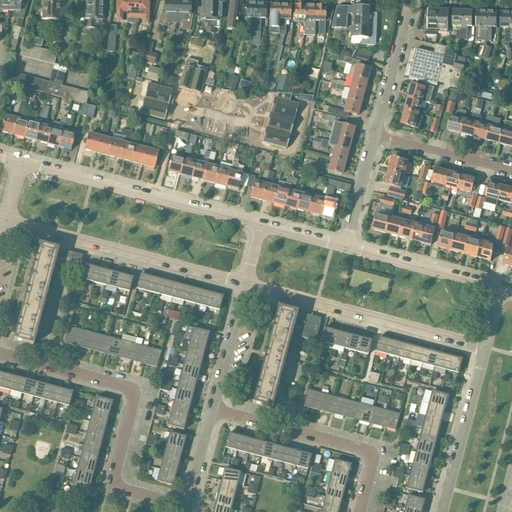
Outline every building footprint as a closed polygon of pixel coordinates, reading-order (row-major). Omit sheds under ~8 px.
[(9,0),(0,0),(0,10),(9,11),(9,0)] [(28,0),(9,0),(9,11),(18,11),(17,17),(23,19),(28,0)] [(42,0),(42,19),(60,20),(60,0),(42,0)] [(86,0),(86,20),(86,28),(95,29),(97,29),(97,32),(101,32),(102,31),(102,0),(86,0)] [(127,13),(127,0),(116,0),(116,22),(122,22),(122,13),(127,13)] [(127,23),(137,24),(137,19),(138,0),(127,0),(127,13),(127,23)] [(148,0),(138,0),(137,19),(142,19),(142,24),(148,24),(148,0)] [(177,23),(178,1),(165,0),(164,15),(169,15),(168,23),(177,23)] [(191,1),(188,1),(188,0),(183,0),(183,1),(178,1),(177,23),(182,23),(182,30),(190,32),(192,24),(192,17),(186,17),(186,15),(190,16),(191,1)] [(205,22),(212,22),(213,2),(202,2),(202,9),(200,9),(200,17),(199,17),(199,19),(206,20),(205,22)] [(224,3),(213,2),(212,22),(211,22),(211,28),(215,28),(221,28),(222,13),(223,13),(224,3)] [(228,20),(227,32),(233,32),(235,21),(238,21),(240,3),(230,3),(228,20)] [(255,34),(256,4),(246,4),(246,19),(250,20),(249,33),(255,34)] [(266,4),(256,4),(255,34),(260,34),(261,20),(265,20),(266,4)] [(280,5),(279,5),(270,4),(269,32),(276,34),(279,35),(280,5)] [(291,5),(280,5),(279,35),(285,35),(286,21),(290,21),(291,5)] [(298,35),(304,35),(305,6),(295,5),(294,21),(299,21),(298,35)] [(316,6),(305,6),(304,35),(310,36),(311,22),(315,22),(316,6)] [(316,6),(315,22),(319,22),(319,36),(325,36),(326,7),(316,6)] [(351,39),(362,39),(363,29),(360,29),(361,8),(337,7),(331,28),(346,29),(347,14),(352,15),(351,39)] [(374,27),(370,27),(370,8),(361,8),(360,29),(363,29),(362,39),(359,45),(375,46),(376,34),(373,34),(374,27)] [(438,37),(439,31),(439,11),(434,11),(434,8),(429,8),(429,26),(426,26),(425,36),(438,37)] [(451,11),(439,11),(439,31),(449,31),(449,19),(451,19),(451,11)] [(462,41),(464,12),(453,11),(453,27),(457,27),(457,41),(462,41)] [(473,12),(464,12),(462,41),(468,41),(468,27),(473,28),(473,12)] [(486,42),(488,13),(477,12),(477,28),(477,41),(486,42)] [(497,13),(488,13),(486,42),(492,42),(492,28),(497,28),(497,13)] [(511,43),(511,14),(501,13),(501,29),(506,29),(505,43),(504,46),(509,48),(511,43)] [(66,20),(62,33),(74,36),(77,23),(66,20)] [(107,25),(106,41),(106,53),(115,54),(117,26),(107,25)] [(17,41),(21,28),(14,27),(11,39),(17,41)] [(183,33),(177,31),(174,41),(180,43),(183,33)] [(219,34),(215,50),(222,51),(226,35),(219,34)] [(31,37),(29,45),(41,48),(42,40),(31,37)] [(192,39),(188,52),(200,55),(203,42),(192,39)] [(203,42),(200,55),(211,58),(214,45),(203,42)] [(143,62),(154,65),(157,55),(151,53),(154,45),(146,43),(144,52),(145,52),(143,62)] [(26,57),(29,46),(23,44),(20,56),(26,57)] [(272,62),(279,64),(283,47),(276,45),(272,62)] [(437,45),(435,54),(445,56),(446,52),(447,48),(437,45)] [(34,47),(29,46),(26,57),(31,59),(34,47)] [(37,60),(40,49),(34,47),(31,59),(37,60)] [(488,60),(491,50),(485,48),(482,59),(488,60)] [(46,50),(40,49),(37,60),(43,62),(46,50)] [(438,84),(443,65),(445,56),(435,54),(417,49),(410,79),(438,86),(438,84)] [(49,63),(51,52),(46,50),(43,62),(49,63)] [(368,62),(370,53),(358,50),(355,59),(368,62)] [(57,53),(51,52),(49,63),(54,65),(57,53)] [(129,52),(128,57),(137,60),(139,55),(129,52)] [(446,52),(445,56),(443,65),(453,68),(456,61),(457,56),(457,55),(446,52)] [(501,55),(496,68),(502,70),(506,58),(506,57),(501,55)] [(337,62),(350,65),(351,59),(348,58),(342,57),(338,56),(337,62)] [(456,61),(453,68),(462,70),(463,71),(466,59),(457,56),(456,61)] [(59,98),(62,85),(63,79),(67,67),(58,64),(56,71),(52,70),(51,76),(49,82),(46,94),(59,98)] [(228,64),(226,73),(234,75),(236,66),(228,64)] [(349,76),(353,77),(367,81),(370,69),(352,65),(349,76)] [(462,70),(453,68),(443,65),(438,84),(458,89),(462,70)] [(129,77),(135,79),(138,69),(132,67),(129,77)] [(161,70),(149,67),(146,79),(158,82),(161,70)] [(184,68),(179,89),(190,92),(195,71),(184,68)] [(9,71),(6,84),(12,85),(15,73),(12,72),(9,71)] [(195,71),(190,92),(201,95),(207,73),(195,71)] [(21,75),(15,73),(12,85),(18,87),(21,75)] [(21,75),(18,87),(23,88),(26,76),(21,75)] [(235,91),(238,77),(229,75),(226,88),(235,91)] [(32,78),(26,76),(23,88),(29,90),(32,78)] [(175,87),(177,79),(166,76),(164,84),(175,87)] [(281,76),(277,90),(287,93),(291,79),(281,76)] [(261,91),(264,79),(259,77),(256,89),(261,91)] [(364,93),(367,81),(353,77),(350,89),(364,93)] [(32,78),(29,90),(35,91),(38,79),(32,78)] [(44,81),(38,79),(35,91),(41,93),(44,81)] [(44,81),(41,93),(46,94),(49,82),(44,81)] [(246,90),(245,91),(248,92),(248,90),(249,91),(251,84),(241,81),(239,88),(246,90)] [(62,85),(59,98),(65,99),(68,87),(62,85)] [(301,86),(293,85),(291,92),(299,94),(301,86)] [(409,99),(423,102),(426,89),(412,85),(409,99)] [(147,86),(143,101),(167,107),(172,92),(147,86)] [(73,88),(68,87),(65,99),(70,101),(73,88)] [(73,88),(70,101),(75,102),(79,90),(73,88)] [(347,101),(361,104),(364,93),(350,89),(347,101)] [(84,91),(79,90),(75,102),(81,104),(84,91)] [(86,105),(89,94),(89,93),(84,91),(81,104),(83,104),(86,105)] [(274,98),(270,113),(294,120),(298,104),(274,98)] [(18,114),(22,100),(17,99),(14,112),(18,114)] [(419,115),(423,102),(409,99),(405,112),(419,115)] [(481,111),(484,101),(478,99),(475,109),(481,111)] [(22,100),(18,114),(23,115),(27,102),(22,100)] [(143,101),(139,116),(163,122),(167,107),(143,101)] [(358,116),(361,104),(347,101),(344,112),(358,116)] [(453,115),(456,103),(450,101),(447,113),(453,115)] [(87,117),(90,106),(86,105),(83,104),(80,116),(87,117)] [(45,106),(43,114),(42,120),(46,121),(50,108),(45,106)] [(93,119),(96,107),(90,106),(87,117),(93,119)] [(337,117),(337,116),(338,110),(329,108),(327,114),(337,117)] [(108,111),(106,117),(115,119),(116,113),(108,111)] [(460,111),(458,119),(451,117),(448,131),(461,135),(465,120),(467,112),(460,111)] [(419,115),(405,112),(402,125),(403,125),(408,127),(420,130),(423,116),(419,115)] [(270,113),(266,128),(290,134),(294,120),(270,113)] [(474,138),(487,141),(491,127),(493,118),(494,115),(489,114),(486,126),(478,124),(474,138)] [(323,115),(321,121),(334,124),(336,118),(323,115)] [(471,122),(465,120),(461,135),(474,138),(478,124),(480,116),(473,115),(471,122)] [(0,132),(13,136),(17,119),(5,116),(0,132)] [(204,118),(200,132),(218,136),(221,122),(204,118)] [(493,118),(491,127),(487,141),(500,145),(504,131),(499,129),(501,120),(493,118)] [(28,122),(17,119),(13,136),(24,139),(28,122)] [(105,120),(102,132),(107,133),(110,121),(105,120)] [(437,134),(440,123),(433,121),(430,133),(437,134)] [(511,122),(507,121),(504,131),(500,145),(511,147),(511,122)] [(36,142),(40,125),(28,122),(24,139),(36,142)] [(355,128),(335,123),(332,135),(337,136),(352,140),(355,128)] [(52,128),(40,125),(36,142),(47,145),(52,128)] [(59,148),(63,131),(52,128),(47,145),(59,148)] [(266,128),(262,143),(286,149),(290,134),(266,128)] [(75,135),(63,131),(59,148),(71,151),(75,135)] [(84,150),(96,153),(100,137),(88,134),(84,150)] [(328,147),(329,147),(334,148),(348,152),(352,140),(337,136),(332,135),(330,142),(328,147)] [(188,147),(194,148),(197,138),(191,136),(188,147)] [(112,140),(100,137),(96,153),(108,157),(112,140)] [(317,144),(328,147),(330,142),(316,138),(315,143),(317,144)] [(120,160),(124,143),(112,140),(108,157),(120,160)] [(135,146),(124,143),(120,160),(131,163),(135,146)] [(143,166),(147,149),(135,146),(131,163),(143,166)] [(334,148),(331,160),(345,163),(348,152),(334,148)] [(159,153),(147,149),(143,166),(155,169),(159,153)] [(208,165),(209,160),(211,153),(206,152),(203,164),(196,162),(192,178),(203,181),(208,165)] [(168,172),(180,175),(184,159),(173,156),(168,172)] [(393,158),(389,172),(405,176),(408,162),(393,158)] [(180,175),(192,178),(196,162),(184,159),(180,175)] [(240,185),(246,187),(249,175),(243,174),(242,174),(237,173),(239,164),(238,163),(239,160),(234,159),(232,166),(231,171),(226,188),(239,191),(240,185)] [(342,175),(345,163),(331,160),(329,166),(326,165),(324,170),(342,175)] [(307,171),(322,175),(324,168),(309,164),(307,171)] [(203,181),(215,185),(219,168),(208,165),(203,181)] [(422,166),(419,179),(425,181),(429,168),(422,166)] [(231,171),(219,168),(215,185),(226,188),(231,171)] [(445,190),(446,187),(449,173),(436,169),(431,185),(431,187),(445,190)] [(401,190),(405,176),(389,172),(385,185),(391,186),(388,197),(404,201),(407,192),(401,190)] [(267,179),(266,185),(262,201),(273,204),(278,188),(272,186),(273,181),(272,180),(274,174),(269,173),(267,179)] [(449,173),(446,187),(458,190),(459,190),(462,176),(449,173)] [(249,175),(246,187),(252,189),(250,198),(262,201),(266,185),(254,182),(256,177),(249,175)] [(462,176),(459,190),(472,194),(475,180),(462,176)] [(351,186),(330,180),(328,187),(324,200),(320,217),(332,220),(337,201),(331,200),(332,194),(334,188),(338,189),(338,190),(349,193),(351,186)] [(286,184),(280,182),(273,204),(274,204),(285,207),(290,191),(289,191),(290,186),(286,185),(286,184)] [(497,207),(499,201),(503,187),(489,183),(485,200),(484,204),(497,207)] [(431,185),(429,185),(425,184),(422,195),(426,196),(429,196),(431,187),(431,185)] [(511,204),(511,189),(503,187),(499,201),(511,204)] [(301,194),(290,191),(285,207),(297,210),(301,194)] [(301,194),(297,210),(308,213),(313,197),(301,194)] [(472,196),(469,207),(474,209),(477,198),(472,196)] [(320,217),(324,200),(313,197),(308,213),(320,217)] [(381,204),(379,214),(378,214),(373,231),(387,234),(391,218),(395,202),(382,198),(380,204),(381,204)] [(479,198),(476,209),(482,211),(485,200),(479,198)] [(406,215),(408,208),(401,207),(400,213),(406,215)] [(442,212),(438,228),(444,230),(448,214),(442,212)] [(436,228),(439,216),(433,215),(430,226),(436,228)] [(387,234),(400,238),(404,221),(391,218),(387,234)] [(417,225),(404,221),(400,238),(413,241),(417,225)] [(417,225),(413,241),(426,244),(430,228),(417,225)] [(500,225),(499,230),(495,244),(496,244),(501,245),(504,232),(506,227),(500,225)] [(506,234),(503,246),(509,247),(511,236),(511,235),(511,228),(508,227),(506,234)] [(452,251),(456,235),(443,231),(438,248),(452,251)] [(456,235),(452,251),(465,255),(469,238),(464,237),(465,233),(457,231),(456,235)] [(482,242),(469,238),(465,255),(478,258),(482,242)] [(495,245),(482,242),(478,258),(491,261),(493,254),(498,256),(501,245),(496,244),(495,245)] [(39,244),(31,276),(50,281),(55,263),(57,254),(59,249),(39,244)] [(55,263),(63,265),(79,270),(82,259),(65,255),(65,256),(57,254),(55,263)] [(94,283),(97,268),(86,265),(82,280),(94,283)] [(109,271),(97,268),(94,283),(105,286),(109,271)] [(117,289),(121,275),(109,271),(105,286),(117,289)] [(376,292),(385,293),(386,277),(376,276),(376,275),(365,274),(364,282),(370,282),(370,284),(376,285),(376,292)] [(133,278),(121,275),(117,289),(129,293),(133,278)] [(149,293),(152,278),(140,275),(136,289),(149,293)] [(31,276),(22,308),(42,314),(50,281),(31,276)] [(164,281),(152,278),(149,293),(160,296),(164,281)] [(172,299),(176,284),(164,281),(160,296),(172,299)] [(188,287),(176,284),(172,299),(184,302),(188,287)] [(196,305),(200,290),(188,287),(184,302),(196,305)] [(211,294),(200,290),(196,305),(208,308),(211,294)] [(211,294),(208,308),(219,311),(223,297),(211,294)] [(293,326),(295,320),(297,312),(277,307),(269,339),(288,344),(293,326)] [(33,346),(42,314),(22,308),(14,341),(33,346)] [(303,318),(302,322),(295,320),(293,326),(301,328),(298,337),(303,338),(315,341),(317,333),(319,327),(320,322),(303,318)] [(78,348),(83,331),(69,327),(65,344),(78,348)] [(332,346),(336,331),(324,328),(320,343),(332,346)] [(209,333),(193,329),(190,342),(206,346),(209,333)] [(96,334),(83,331),(78,348),(91,351),(96,334)] [(347,334),(336,331),(332,346),(344,349),(347,334)] [(104,355),(109,338),(96,334),(91,351),(104,355)] [(356,352),(359,338),(347,334),(344,349),(356,352)] [(375,352),(387,355),(391,341),(379,337),(375,352)] [(122,341),(109,338),(104,355),(117,358),(122,341)] [(372,341),(359,338),(356,352),(368,356),(372,341)] [(269,339),(260,371),(280,377),(288,344),(269,339)] [(130,362),(135,345),(122,341),(117,358),(130,362)] [(391,341),(387,355),(399,358),(403,344),(391,341)] [(203,358),(206,346),(190,342),(186,354),(203,358)] [(403,344),(399,358),(411,362),(414,347),(403,344)] [(148,348),(135,345),(130,362),(143,365),(148,348)] [(414,347),(411,362),(422,365),(426,350),(414,347)] [(157,369),(157,368),(161,352),(148,348),(143,365),(157,369)] [(438,353),(426,350),(422,365),(434,368),(438,353)] [(438,353),(434,368),(446,371),(446,368),(450,357),(438,353)] [(203,358),(186,354),(183,366),(200,370),(203,358)] [(462,360),(450,357),(446,368),(446,371),(458,374),(462,360)] [(180,378),(197,382),(200,370),(183,366),(180,378)] [(272,409),(280,377),(260,371),(252,404),(272,409)] [(370,373),(370,376),(368,381),(377,384),(379,376),(370,373)] [(14,377),(2,374),(0,382),(0,389),(10,392),(14,377)] [(22,395),(26,380),(14,377),(10,392),(22,395)] [(193,395),(197,382),(180,378),(177,390),(193,395)] [(37,383),(26,380),(22,395),(34,398),(37,383)] [(46,401),(49,386),(37,383),(34,398),(46,401)] [(61,390),(49,386),(46,401),(57,404),(61,390)] [(69,407),(73,393),(61,390),(57,404),(69,407)] [(174,402),(190,406),(193,395),(177,390),(174,402)] [(308,390),(303,406),(317,410),(321,393),(308,390)] [(422,402),(428,404),(444,408),(448,396),(425,390),(422,402)] [(334,397),(321,393),(317,410),(330,414),(334,397)] [(401,402),(403,395),(396,394),(395,400),(401,402)] [(343,417),(347,400),(334,397),(330,414),(343,417)] [(113,402),(96,398),(93,410),(109,415),(113,402)] [(360,404),(347,400),(343,417),(356,421),(360,404)] [(187,419),(190,406),(174,402),(170,414),(187,419)] [(369,424),(373,408),(360,404),(356,421),(369,424)] [(444,408),(428,404),(425,416),(441,420),(444,408)] [(386,411),(373,408),(369,424),(382,428),(386,411)] [(109,415),(93,410),(90,422),(106,427),(109,415)] [(395,431),(400,415),(386,411),(382,428),(395,431)] [(167,427),(184,431),(187,419),(170,414),(167,427)] [(425,416),(422,428),(438,432),(441,420),(425,416)] [(106,427),(90,422),(86,434),(103,439),(106,427)] [(438,432),(422,428),(418,440),(435,444),(438,432)] [(186,438),(169,433),(166,446),(183,450),(186,438)] [(103,439),(86,434),(83,446),(100,451),(103,439)] [(225,448),(237,451),(241,437),(229,434),(225,448)] [(253,440),(241,437),(237,451),(249,455),(253,440)] [(249,455),(261,458),(264,446),(264,443),(253,440),(249,455)] [(418,440),(415,452),(432,456),(435,444),(418,440)] [(272,461),(276,446),(264,443),(264,446),(261,458),(272,461)] [(100,451),(83,446),(80,459),(97,463),(100,451)] [(180,462),(183,450),(166,446),(163,458),(180,462)] [(288,449),(276,446),(272,461),(284,464),(288,449)] [(296,467),(300,453),(288,449),(284,464),(296,467)] [(432,456),(415,452),(412,465),(429,469),(432,456)] [(312,456),(300,453),(296,467),(308,471),(312,456)] [(319,465),(321,457),(315,456),(313,463),(319,465)] [(180,462),(163,458),(160,470),(176,475),(180,462)] [(97,463),(80,459),(77,471),(93,475),(97,463)] [(331,473),(348,477),(351,465),(334,461),(331,473)] [(429,469),(412,465),(409,477),(426,481),(429,469)] [(241,473),(224,469),(221,481),(238,486),(241,473)] [(173,487),(176,475),(160,470),(157,482),(173,487)] [(93,475),(77,471),(74,483),(90,487),(93,475)] [(348,477),(331,473),(328,485),(345,489),(348,477)] [(422,493),(426,481),(409,477),(406,489),(422,493)] [(235,498),(238,486),(221,481),(218,494),(235,498)] [(249,489),(257,491),(258,486),(256,485),(257,482),(252,481),(252,484),(250,484),(249,489)] [(70,495),(87,500),(90,487),(74,483),(70,495)] [(325,497),(341,502),(345,489),(328,485),(325,497)] [(247,493),(256,495),(257,491),(249,489),(243,487),(242,489),(248,491),(247,493)] [(231,510),(235,498),(218,494),(215,506),(231,510)] [(405,508),(419,511),(421,511),(425,500),(408,496),(405,508)] [(331,511),(338,511),(341,502),(325,497),(322,509),(331,511)]
